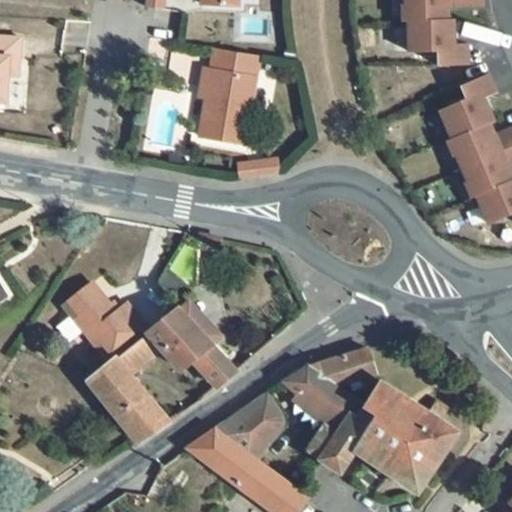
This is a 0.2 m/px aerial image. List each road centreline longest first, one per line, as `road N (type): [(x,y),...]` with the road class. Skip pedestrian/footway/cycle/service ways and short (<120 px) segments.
road 1 (residential): [(66,511),(364,294)]
road 2 (residential): [(82,187),(279,221)]
road 3 (residential): [(102,30),(82,187)]
road 4 (residential): [(407,223),(347,183),(304,188),(279,221)]
